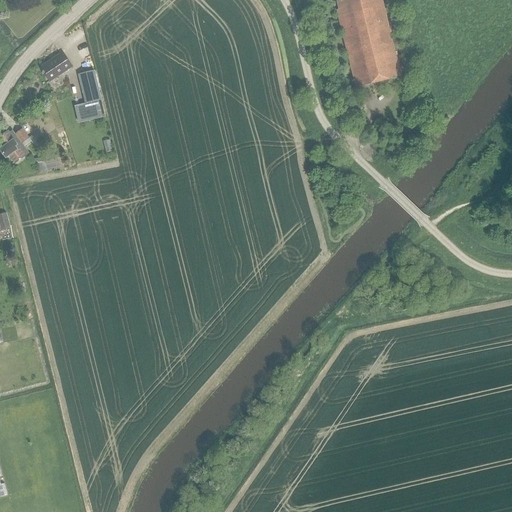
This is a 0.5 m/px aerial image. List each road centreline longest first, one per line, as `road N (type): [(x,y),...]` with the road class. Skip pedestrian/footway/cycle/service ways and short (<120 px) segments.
road 1 (unclassified): [(511,274),(470,263),(330,133),(315,108),(284,0)]
road 2 (tertiary): [(0,98),(20,67),(89,0)]
